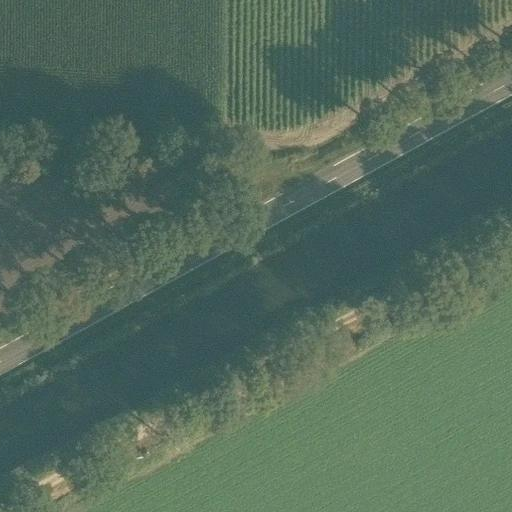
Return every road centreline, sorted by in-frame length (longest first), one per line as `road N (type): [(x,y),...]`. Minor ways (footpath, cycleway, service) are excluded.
road 1 (primary): [(0,364),(511,82)]
road 2 (track): [(0,507),(511,228)]
road 3 (track): [(0,164),(256,177),(278,210)]
